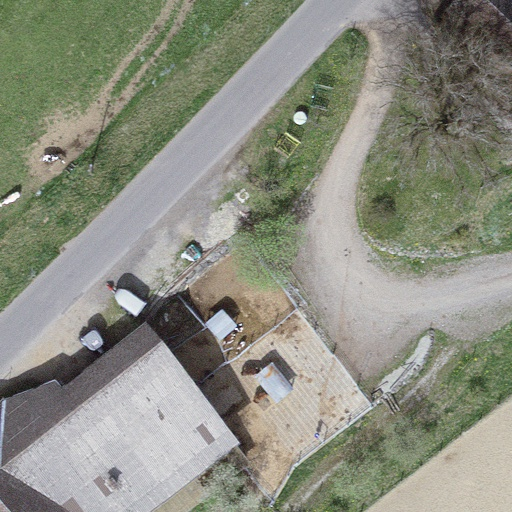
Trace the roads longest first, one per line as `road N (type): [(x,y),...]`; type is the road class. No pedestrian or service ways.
road 1 (unclassified): [(0,343),(336,0)]
road 2 (track): [(511,279),(401,301),(367,280),(339,235),(341,182),(395,60),(405,0)]
